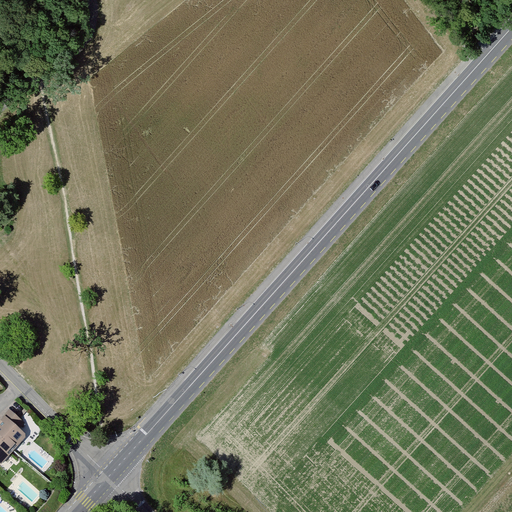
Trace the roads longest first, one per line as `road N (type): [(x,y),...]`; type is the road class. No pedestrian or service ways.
road 1 (primary): [(111,479),(511,28)]
road 2 (residential): [(0,365),(111,479)]
